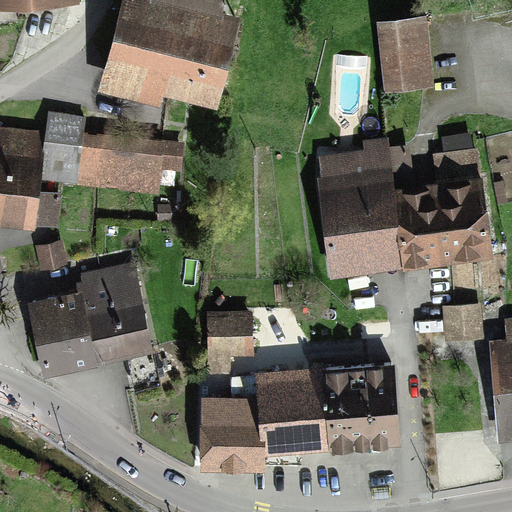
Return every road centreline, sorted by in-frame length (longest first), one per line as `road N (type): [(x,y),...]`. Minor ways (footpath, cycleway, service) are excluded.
road 1 (secondary): [(226,511),(0,384)]
road 2 (residential): [(394,277),(417,511)]
road 3 (residential): [(0,87),(85,31),(104,0)]
